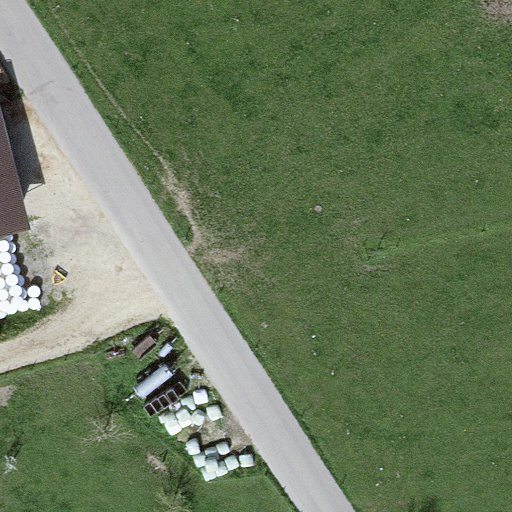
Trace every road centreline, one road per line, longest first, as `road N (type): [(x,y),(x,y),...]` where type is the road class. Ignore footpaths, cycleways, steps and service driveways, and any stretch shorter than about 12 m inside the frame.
road 1 (unclassified): [(326,511),(0,16)]
road 2 (track): [(0,357),(71,335),(171,278)]
